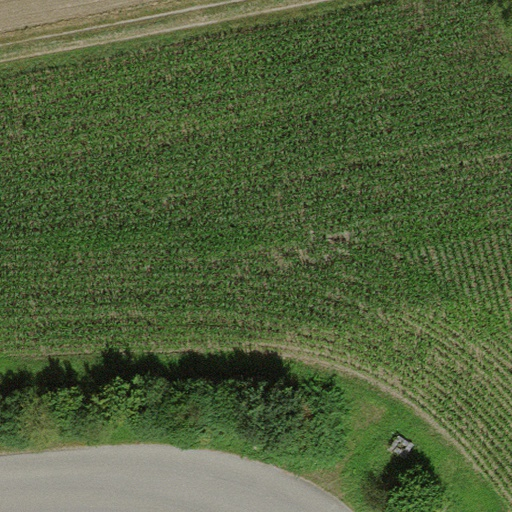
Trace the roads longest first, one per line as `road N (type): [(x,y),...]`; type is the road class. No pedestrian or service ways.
road 1 (track): [(354,0),(0,68)]
road 2 (unclassified): [(0,479),(87,472),(249,488),(287,511)]
